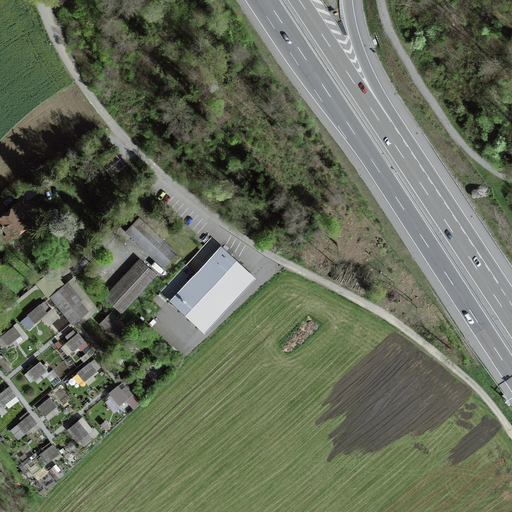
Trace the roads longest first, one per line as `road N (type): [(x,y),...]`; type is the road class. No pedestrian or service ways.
road 1 (motorway): [(266,0),(511,374)]
road 2 (residential): [(40,0),(86,88),(143,157),(249,242),(300,269)]
road 3 (unclassified): [(511,433),(471,382),(401,325),(300,269)]
road 4 (motorway): [(511,322),(383,126)]
road 5 (track): [(511,181),(475,156),(439,113),(388,27),(381,0)]
road 6 (motorway): [(383,126),(299,0)]
road 7 (motorway): [(383,126),(347,0)]
